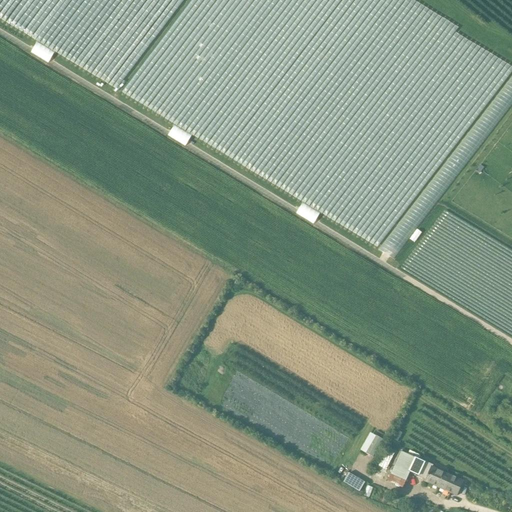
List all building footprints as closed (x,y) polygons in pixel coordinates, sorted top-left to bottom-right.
[(498,124),(511,104),(511,67),(417,0),(393,0),(391,1),(391,5),(396,3),(396,7),(403,12),(395,12),(402,17),(407,17),(413,30),(420,30),(420,36),(432,44),(451,36),(451,130),(464,125),(470,125),(475,117),(482,115),(488,119),(490,125),(498,124)] [(395,227),(379,249),(393,259),(404,242),(402,240),(406,235),(395,227)] [(372,458),(382,440),(376,436),(366,454),(372,458)] [(409,472),(426,480),(425,482),(438,488),(440,485),(439,485),(442,478),(446,480),(448,475),(432,468),(433,466),(401,452),(387,482),(402,488),(409,472)] [(440,485),(438,488),(456,497),(463,482),(448,475),(446,480),(442,478),(439,485),(440,485)]
